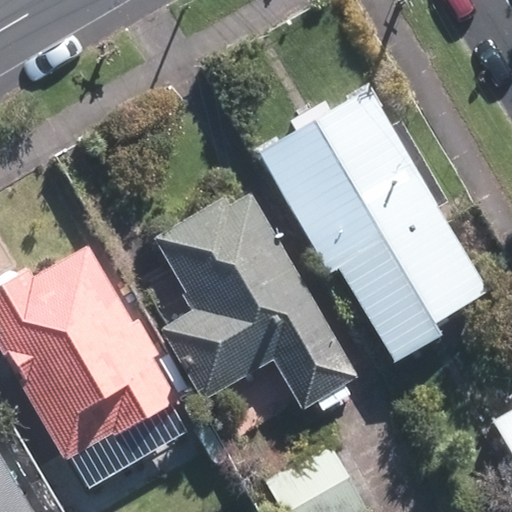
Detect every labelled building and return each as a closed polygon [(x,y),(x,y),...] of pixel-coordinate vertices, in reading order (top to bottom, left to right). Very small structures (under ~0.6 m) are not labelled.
[(497,302),(373,89),(294,134),(261,154),(322,258),(333,252),(396,360),(497,302)] [(241,177),(145,234),(188,306),(160,322),(203,395),(264,359),(298,416),(362,378),(241,177)] [(176,430),(57,237),(0,271),(0,407),(58,502),(176,430)] [(511,409),(494,419),(511,451),(511,409)] [(371,511),(331,438),(261,476),(280,511),(371,511)] [(32,511),(0,459),(0,511),(32,511)]
